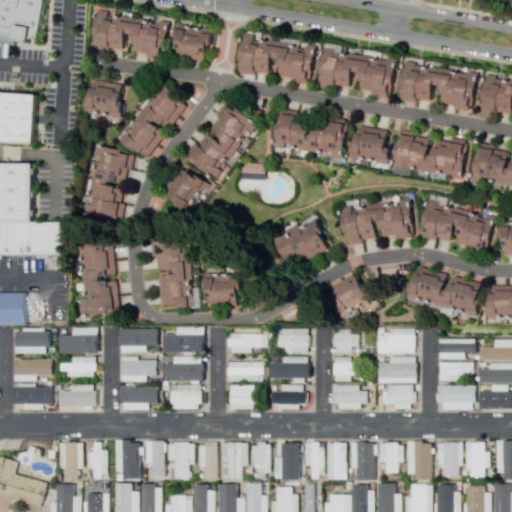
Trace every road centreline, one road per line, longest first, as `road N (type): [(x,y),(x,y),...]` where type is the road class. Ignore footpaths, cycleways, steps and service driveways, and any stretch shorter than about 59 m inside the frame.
road 1 (residential): [(511,427),(0,427)]
road 2 (residential): [(97,58),(511,130)]
road 3 (residential): [(511,270),(405,254),(349,265),(251,317),(150,312)]
road 4 (residential): [(150,0),(511,57)]
road 5 (residential): [(150,312),(137,265),(143,202),(162,162),(224,82),(235,0)]
road 6 (residential): [(511,26),(342,0)]
